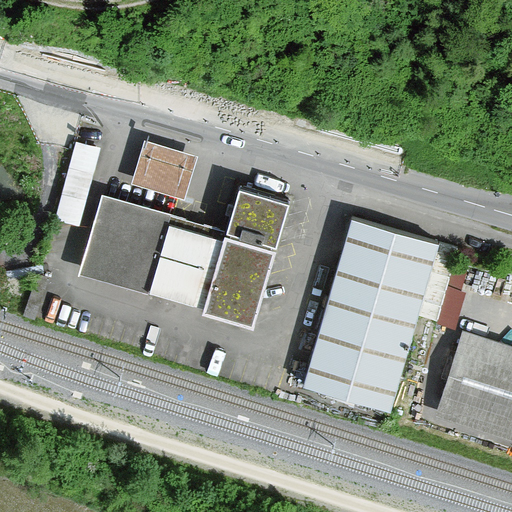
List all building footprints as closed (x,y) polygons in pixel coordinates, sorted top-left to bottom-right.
[(73,136),(60,216),(85,220),(98,140),(73,136)] [(198,155),(143,138),(130,182),(184,199),(198,155)] [(148,288),(205,303),(203,309),(258,324),(293,196),(238,181),(223,234),(166,220),(168,209),(101,192),(80,276),(148,293),(148,288)] [(463,245),(351,214),(302,386),(394,411),(421,316),(441,321),(463,245)] [(511,366),(460,349),(444,398),(511,420),(511,366)]
